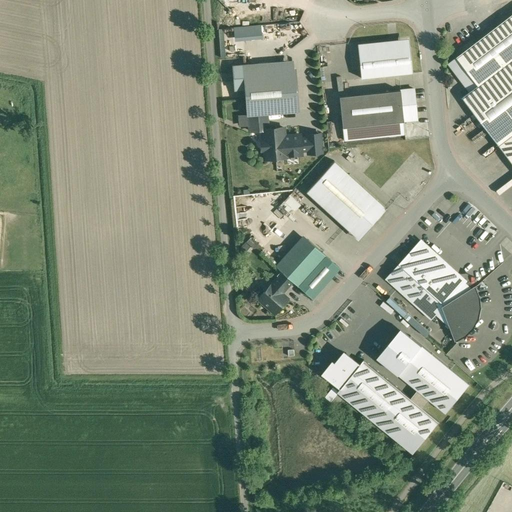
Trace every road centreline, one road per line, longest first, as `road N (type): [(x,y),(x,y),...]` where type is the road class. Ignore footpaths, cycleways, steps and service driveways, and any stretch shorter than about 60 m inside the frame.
road 1 (unclassified): [(234,331),(206,0)]
road 2 (residential): [(455,175),(310,320),(234,331)]
road 3 (unclassified): [(234,331),(245,511)]
road 4 (residential): [(455,175),(440,139),(426,8)]
road 5 (primary): [(428,511),(511,410)]
